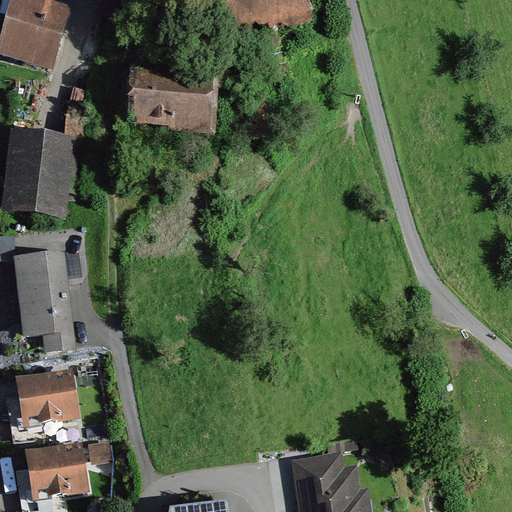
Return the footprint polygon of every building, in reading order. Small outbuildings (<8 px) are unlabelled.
[(309,21),(305,0),(204,0),(212,39),(309,21)] [(67,17),(11,3),(0,48),(0,61),(53,75),(67,17)] [(208,79),(134,75),(130,130),(205,135),(208,79)] [(265,108),(238,109),(240,146),(268,145),(265,108)] [(90,147),(18,136),(4,229),(76,240),(90,147)] [(66,259),(17,263),(24,341),(45,339),(47,354),(75,351),(66,259)] [(72,378),(16,387),(24,432),(79,422),(72,378)] [(81,451),(23,461),(30,504),(89,494),(81,451)] [(342,460),(295,467),(301,511),(369,511),(367,497),(358,499),(354,471),(344,473),(342,460)] [(228,511),(228,503),(167,511),(228,511)]
